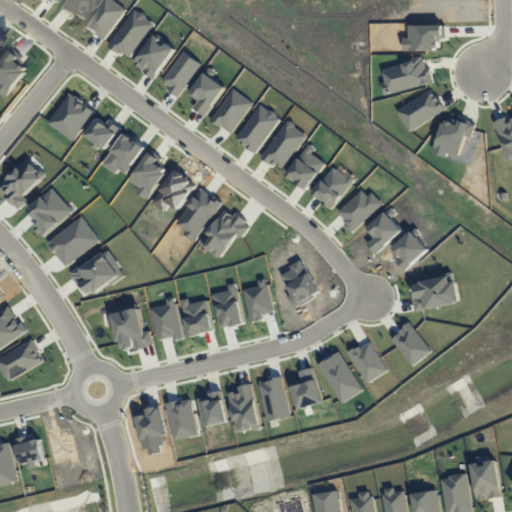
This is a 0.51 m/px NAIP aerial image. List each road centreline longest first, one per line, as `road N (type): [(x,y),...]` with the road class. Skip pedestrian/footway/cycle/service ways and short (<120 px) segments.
road 1 (residential): [(366,295),(303,226),(0,8)]
road 2 (residential): [(114,385),(256,351),(344,316),(366,295)]
road 3 (residential): [(0,241),(62,317),(88,371)]
road 4 (residential): [(76,386),(77,399),(92,410),(110,403),(115,391),(95,370),(76,386)]
